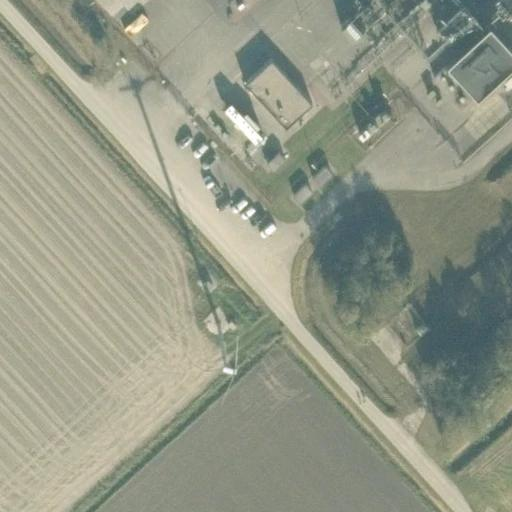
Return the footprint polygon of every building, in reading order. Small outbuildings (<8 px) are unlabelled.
[(354,39),(366,28),(353,14),(341,25),(354,39)] [(480,95),(511,64),(511,44),(491,22),(448,61),(480,95)] [(285,128),(311,103),(270,58),(243,83),(285,128)] [(461,106),(473,95),(445,65),(433,76),(461,106)] [(285,158),(278,151),(266,162),(272,169),(285,158)] [(318,184),(331,172),(324,164),(310,176),(318,184)] [(299,203),(311,193),(305,185),(293,196),(299,203)]
